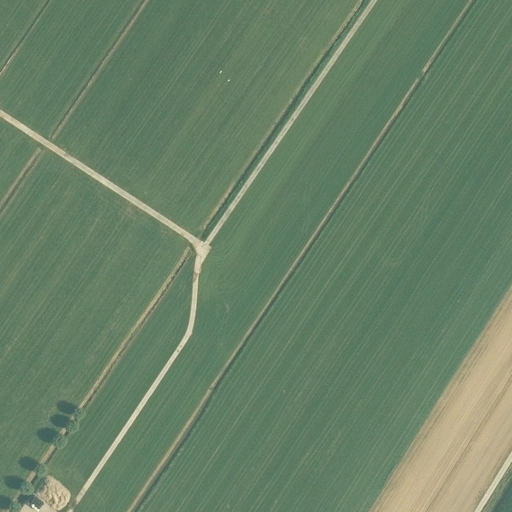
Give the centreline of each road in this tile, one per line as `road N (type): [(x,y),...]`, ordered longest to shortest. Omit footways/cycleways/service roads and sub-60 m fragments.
road 1 (track): [(68,511),(194,326),(203,247)]
road 2 (track): [(203,247),(373,0)]
road 3 (track): [(203,247),(0,115)]
